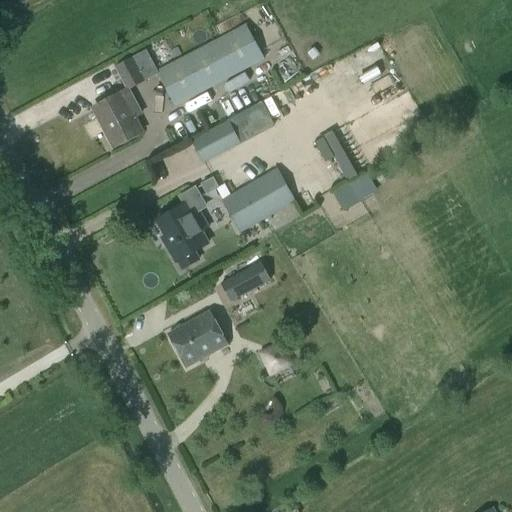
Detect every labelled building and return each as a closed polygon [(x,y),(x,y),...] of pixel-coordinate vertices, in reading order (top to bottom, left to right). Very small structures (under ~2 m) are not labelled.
[(264,60),(246,26),(158,73),(176,107),(264,60)] [(142,82),(132,60),(117,68),(126,88),(127,90),(128,90),(142,82)] [(127,90),(126,88),(93,105),(105,127),(102,128),(113,148),(141,133),(135,120),(142,116),(128,90),(127,90)] [(372,133),(416,117),(409,96),(364,112),(372,133)] [(239,145),(228,124),(194,142),(204,162),(239,145)] [(344,181),(354,176),(333,129),(322,134),(344,181)] [(160,184),(201,167),(189,140),(149,157),(160,184)] [(294,202),(276,171),(223,202),(241,232),(294,202)] [(180,205),(154,219),(168,245),(165,246),(175,264),(177,263),(181,271),(197,262),(193,254),(207,246),(201,235),(208,231),(203,221),(200,215),(209,210),(197,189),(179,199),(182,204),(180,205)] [(221,282),(231,301),(271,281),(261,262),(221,282)] [(226,346),(209,314),(167,337),(185,369),(226,346)] [(270,377),(292,366),(287,357),(297,352),(290,339),(281,343),(280,342),(257,354),(270,377)]
